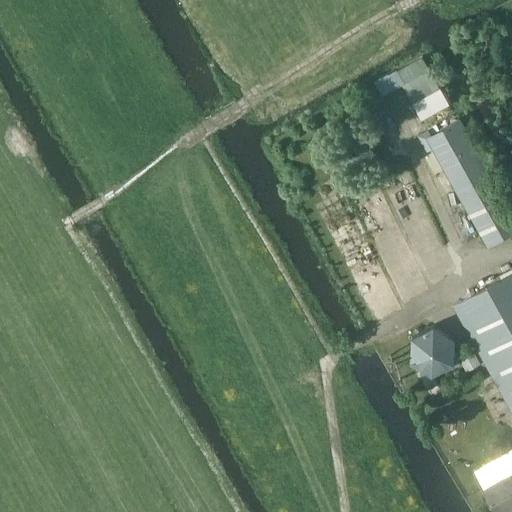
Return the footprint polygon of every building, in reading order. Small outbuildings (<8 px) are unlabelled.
[(423,119),(452,103),(424,53),(375,80),(383,94),(403,83),(423,119)] [(488,246),(511,232),(511,214),(459,119),(427,137),(488,246)] [(376,151),(376,150),(375,143),(373,138),(370,135),(368,132),(363,129),(358,127),(354,127),(348,127),(343,128),(336,133),(333,137),(331,140),(329,145),(329,149),(329,153),(330,158),(332,162),(335,166),(338,169),(343,172),(351,174),(356,174),(361,172),(368,168),(372,165),(374,160),(376,156),(376,151)] [(511,272),(454,305),(511,409),(511,471),(484,488),(497,511),(504,511),(511,507),(511,272)] [(456,336),(434,323),(413,334),(413,358),(434,374),(457,361),(456,336)]
